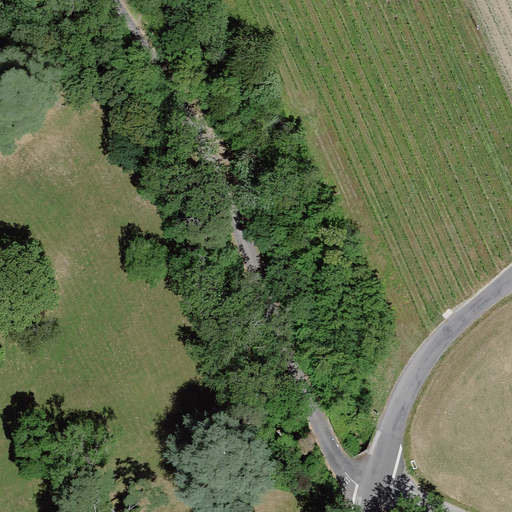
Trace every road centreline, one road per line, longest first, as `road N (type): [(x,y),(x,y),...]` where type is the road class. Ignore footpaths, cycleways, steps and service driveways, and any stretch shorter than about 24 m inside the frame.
road 1 (unclassified): [(113,0),(231,209),(334,452),(375,486)]
road 2 (residential): [(511,279),(469,312),(411,379),(375,486)]
